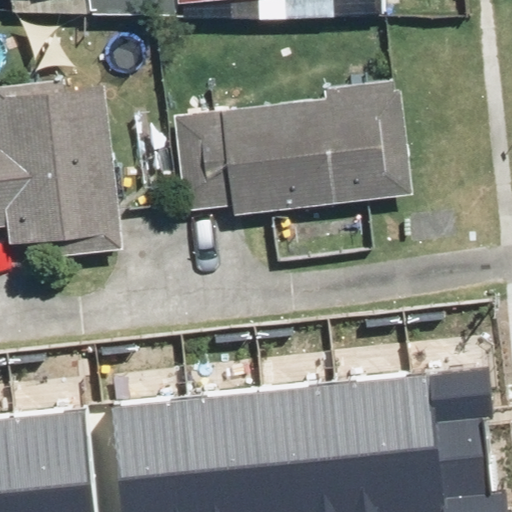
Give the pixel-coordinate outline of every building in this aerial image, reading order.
[(85,0),(87,15),(171,18),(169,0),(85,0)] [(321,101),(170,117),(180,213),(228,208),(229,217),(408,198),(397,92),(390,93),(389,80),(319,88),(321,101)] [(0,228),(1,228),(3,249),(45,244),(47,260),(118,252),(101,91),(56,95),(55,83),(0,88),(0,228)] [(504,511),(503,493),(489,494),(481,418),(495,416),(491,372),(426,378),(439,511),(504,511)] [(335,387),(347,511),(439,511),(426,378),(335,387)] [(262,395),(273,511),(347,511),(335,387),(262,395)] [(185,402),(195,511),(273,511),(262,395),(185,402)] [(195,511),(185,402),(110,410),(119,511),(195,511)] [(13,419),(21,511),(95,511),(85,412),(13,419)] [(0,420),(0,511),(21,511),(13,419),(0,420)]
